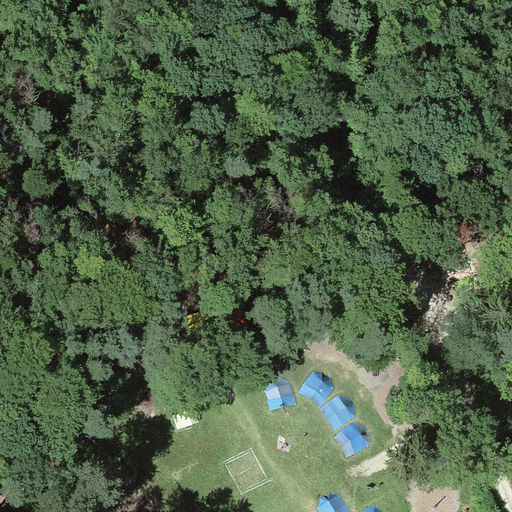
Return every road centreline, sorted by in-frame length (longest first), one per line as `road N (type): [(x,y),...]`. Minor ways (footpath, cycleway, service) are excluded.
road 1 (track): [(511,509),(417,290),(357,201),(283,148),(188,100),(0,32)]
road 2 (track): [(469,402),(431,436),(337,474)]
